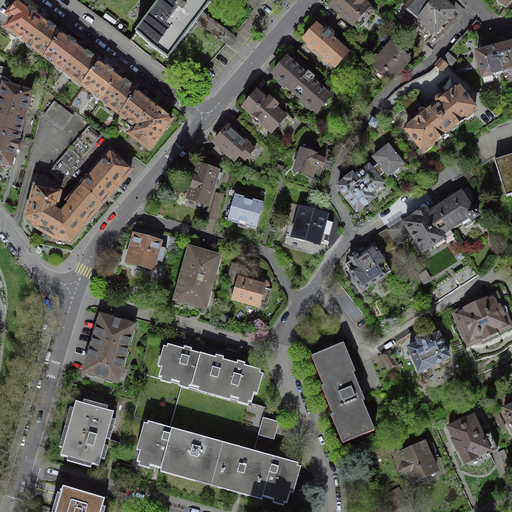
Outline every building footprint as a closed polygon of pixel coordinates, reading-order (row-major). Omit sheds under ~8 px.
[(206,0),(161,0),(132,40),(141,47),(145,41),(168,59),(196,22),(199,17),(203,13),(210,3),(206,0)] [(223,0),(246,19),(261,0),(223,0)] [(339,0),(333,7),(358,29),(363,23),(367,27),(373,21),(369,17),(375,11),(362,0),(339,0)] [(419,18),(435,0),(413,0),(407,8),(419,18)] [(440,0),(435,0),(419,18),(436,33),(454,12),(440,0)] [(511,0),(496,0),(506,8),(511,0)] [(6,29),(25,43),(42,22),(34,17),(36,15),(33,13),(29,10),(28,12),(19,5),(9,18),(10,19),(12,20),(6,29)] [(199,17),(196,22),(225,45),(227,46),(230,46),(232,45),(233,44),(234,41),(234,38),(232,36),(203,13),(199,17)] [(431,39),(436,33),(419,18),(408,30),(415,35),(426,45),(431,39)] [(336,26),(346,35),(351,30),(341,21),(339,23),(336,26)] [(33,49),(44,58),(61,36),(54,31),(55,30),(52,27),(49,25),(48,27),(42,22),(25,43),(26,44),(27,43),(34,48),(33,49)] [(310,33),(303,41),(335,69),(348,54),(332,39),(334,37),(334,35),(329,30),(326,31),(324,33),(316,26),(310,33)] [(426,45),(415,35),(409,42),(420,52),(423,49),(426,45)] [(63,71),(63,72),(80,51),(74,46),(75,45),(72,42),(69,40),(67,42),(61,36),(44,58),(55,66),(56,65),(64,70),(63,71)] [(511,44),(510,45),(495,49),(502,74),(511,71),(511,44)] [(390,48),(375,66),(391,79),(398,71),(406,61),(390,48)] [(481,53),(477,54),(483,78),(485,84),(493,81),(492,76),(502,74),(495,49),(481,53)] [(63,72),(64,73),(65,71),(72,77),(71,78),(82,86),(98,65),(92,60),(93,58),(90,56),(87,54),(85,55),(80,51),(63,72)] [(448,54),(443,59),(451,67),(453,64),(456,61),(448,54)] [(445,68),(448,65),(442,59),(436,66),(442,71),(445,68)] [(280,67),(274,75),(317,112),(330,97),(312,82),(315,78),(308,73),(305,76),(287,60),(280,67)] [(98,65),(82,86),(94,95),(94,93),(102,99),(101,100),(101,101),(117,80),(112,75),(113,74),(110,71),(107,69),(105,70),(98,65)] [(0,131),(19,136),(30,97),(30,96),(21,94),(22,91),(18,90),(19,88),(10,81),(11,79),(13,72),(13,71),(12,71),(0,67),(0,131)] [(431,109),(449,132),(465,119),(468,120),(474,115),(475,112),(449,79),(438,87),(440,91),(441,90),(446,97),(443,100),(440,96),(437,99),(433,101),(436,105),(431,109)] [(117,80),(101,101),(102,101),(103,100),(110,105),(109,107),(120,115),(136,94),(130,89),(131,87),(128,85),(124,82),(123,84),(117,80)] [(251,100),(244,108),(278,139),(295,120),(287,114),(284,117),(275,109),(278,105),(270,99),(267,102),(257,93),(251,100)] [(136,94),(120,115),(136,127),(130,135),(140,143),(141,142),(142,140),(150,146),(149,148),(148,148),(149,150),(164,130),(167,130),(170,125),(170,122),(171,120),(154,107),(136,94)] [(54,103),(45,116),(53,122),(63,129),(72,116),(54,103)] [(433,144),(449,132),(431,109),(426,113),(423,109),(420,112),(417,114),(420,118),(406,129),(423,152),(426,152),(433,147),(433,144)] [(378,123),(373,119),(369,125),(375,128),(378,123)] [(79,138),(70,149),(81,159),(101,136),(89,127),(79,138)] [(222,136),(215,143),(218,146),(212,153),(219,160),(227,162),(231,158),(234,160),(239,154),(245,159),(256,147),(249,141),(248,142),(246,140),(244,142),(228,128),(222,136)] [(19,136),(0,131),(0,167),(0,182),(1,184),(6,185),(11,167),(15,151),(17,152),(20,152),(22,144),(17,143),(19,136)] [(34,140),(26,138),(24,145),(26,146),(32,148),(34,140)] [(312,149),(304,147),(302,151),(301,151),(300,156),(297,155),(296,157),(296,159),(298,160),(295,171),(318,178),(323,160),(318,158),(318,157),(311,154),(312,149)] [(374,158),(379,165),(371,171),(375,175),(376,174),(379,178),(384,174),(381,170),(383,169),(388,176),(393,172),(395,174),(399,171),(397,169),(402,165),(395,156),(388,147),(374,158)] [(60,160),(50,172),(61,182),(81,159),(70,149),(60,160)] [(332,152),(327,150),(325,157),(327,158),(324,168),(328,169),(332,152)] [(81,187),(101,204),(116,187),(131,170),(111,153),(81,187)] [(505,200),(511,197),(511,156),(493,163),(505,200)] [(459,158),(445,167),(451,176),(454,180),(456,179),(461,185),(474,178),(469,171),(468,172),(459,158)] [(218,172),(199,166),(188,199),(204,204),(207,205),(214,182),(218,184),(222,174),(218,172)] [(371,171),(369,167),(355,179),(352,175),(349,178),(345,180),(346,181),(337,188),(357,212),(373,199),(370,195),(382,185),(375,175),(371,171)] [(58,211),(46,233),(56,238),(69,241),(86,222),(88,219),(86,217),(92,210),(94,212),(101,204),(81,187),(67,203),(69,204),(61,213),(58,211)] [(41,230),(46,233),(58,211),(55,209),(59,194),(35,188),(27,218),(37,228),(41,230)] [(452,198),(437,208),(451,231),(470,219),(471,220),(478,216),(474,209),(472,210),(469,205),(475,201),(467,189),(452,198)] [(223,196),(216,194),(209,218),(213,219),(217,220),(223,196)] [(246,199),(234,196),(231,209),(227,221),(239,224),(239,221),(246,223),(245,226),(256,229),(263,204),(252,201),(252,202),(245,200),(246,199)] [(326,212),(332,208),(324,198),(319,202),(326,212)] [(442,236),(451,231),(437,208),(428,214),(426,210),(416,217),(406,223),(404,221),(388,231),(398,245),(413,236),(423,252),(433,246),(435,248),(445,241),(442,236)] [(301,210),(294,236),(318,243),(320,238),(321,234),(330,236),(333,223),(324,221),(325,217),(301,210)] [(391,273),(381,256),(398,245),(388,231),(371,242),(373,245),(360,254),(358,252),(354,255),(349,258),(351,261),(345,265),(362,291),(391,273)] [(137,236),(135,236),(135,238),(132,247),(132,248),(131,250),(128,261),(128,262),(129,263),(151,269),(152,269),(153,268),(153,267),(155,260),(162,262),(166,249),(167,245),(159,243),(158,242),(158,243),(137,237),(137,236)] [(188,247),(173,303),(190,308),(207,312),(223,257),(188,247)] [(227,284),(236,287),(232,303),(260,311),(262,305),(267,306),(271,292),(266,291),(267,286),(253,282),(238,278),(242,266),(233,263),(227,284)] [(431,280),(427,273),(424,275),(421,277),(425,284),(431,280)] [(342,307),(355,325),(365,317),(338,282),(328,290),(342,307)] [(501,306),(500,306),(495,296),(475,305),(455,314),(469,344),(509,325),(504,315),(505,315),(505,314),(506,313),(506,312),(506,310),(506,309),(505,308),(504,307),(503,307),(502,306),(501,306)] [(320,304),(316,307),(325,319),(329,316),(320,304)] [(117,321),(101,316),(84,372),(117,382),(134,326),(117,321)] [(419,344),(409,348),(419,372),(449,359),(438,335),(427,340),(425,336),(421,338),(417,340),(419,344)] [(365,401),(353,373),(355,372),(343,344),(311,357),(323,386),(321,387),(327,401),(333,415),(331,416),(342,444),(375,430),(363,402),(365,401)] [(184,350),(168,345),(159,377),(192,386),(201,355),(191,352),(191,349),(188,348),(185,347),(184,350)] [(390,351),(381,356),(385,362),(389,369),(397,365),(390,351)] [(216,359),(201,355),(192,386),(228,396),(237,365),(223,361),(223,358),(220,357),(216,356),(216,359)] [(238,362),(237,365),(228,396),(251,402),(260,371),(244,367),(245,364),(241,363),(238,362)] [(116,404),(118,396),(80,386),(61,456),(80,461),(99,466),(105,446),(109,448),(111,441),(106,439),(116,404)] [(474,416),(448,427),(454,439),(453,440),(455,445),(457,450),(459,450),(464,462),(472,458),(476,457),(476,456),(489,450),(490,453),(497,450),(490,433),(483,436),(474,416)] [(261,428),(258,435),(274,440),(276,432),(277,428),(279,422),(263,418),(261,428)] [(172,429),(148,422),(137,461),(149,465),(161,468),(172,429)] [(223,443),(172,429),(161,468),(187,475),(212,482),(223,443)] [(423,443),(401,453),(406,464),(402,466),(400,471),(405,473),(409,471),(414,481),(416,480),(417,483),(421,481),(425,479),(424,476),(436,471),(429,456),(435,454),(436,451),(433,443),(429,442),(424,444),(423,443)] [(274,457),(223,443),(212,482),(237,489),(263,496),(274,457)] [(504,450),(498,453),(503,464),(509,462),(504,450)] [(298,464),(274,457),(263,496),(275,500),(287,503),(298,464)] [(100,511),(101,510),(104,499),(63,487),(56,511),(100,511)] [(399,488),(389,493),(398,509),(402,506),(407,503),(399,488)]
